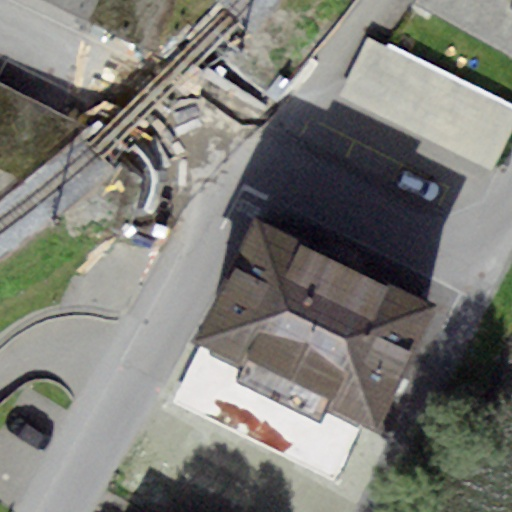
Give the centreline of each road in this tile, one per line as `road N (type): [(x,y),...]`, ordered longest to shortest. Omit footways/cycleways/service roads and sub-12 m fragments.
road 1 (residential): [(60,511),(254,159)]
road 2 (residential): [(0,35),(254,159)]
road 3 (residential): [(254,159),(418,238),(469,251)]
